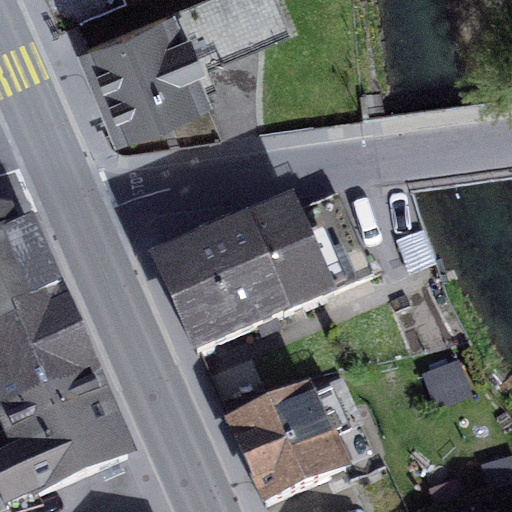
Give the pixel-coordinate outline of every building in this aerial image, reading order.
[(121,132),(202,99),(190,69),(286,30),(273,0),(211,0),(87,50),(121,132)] [(198,357),(375,280),(341,203),(289,225),(286,217),(161,272),(198,357)] [(0,332),(62,306),(31,232),(17,237),(8,217),(0,216),(0,332)] [(0,412),(2,416),(92,378),(77,342),(62,306),(0,332),(0,412)] [(454,374),(430,384),(440,406),(464,396),(454,374)] [(0,493),(7,511),(127,460),(92,378),(2,416),(21,461),(0,469),(0,493)] [(361,426),(341,382),(232,431),(267,508),(346,473),(331,440),(361,426)] [(511,464),(511,463),(485,470),(489,487),(511,480),(511,464)]
